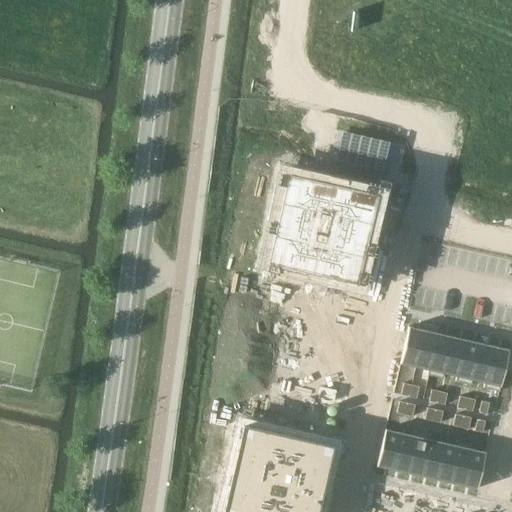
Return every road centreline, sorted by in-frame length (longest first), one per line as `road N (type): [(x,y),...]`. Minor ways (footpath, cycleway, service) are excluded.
road 1 (tertiary): [(100,511),(167,0)]
road 2 (track): [(292,0),(285,65),(294,83),(312,97),(412,126),(426,143),(430,179),(412,222)]
road 3 (residential): [(412,222),(348,511)]
